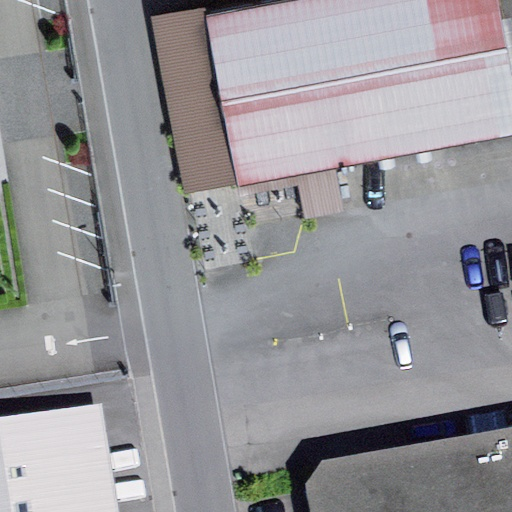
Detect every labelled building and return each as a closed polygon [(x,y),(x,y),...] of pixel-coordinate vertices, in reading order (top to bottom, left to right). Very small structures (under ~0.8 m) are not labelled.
[(511,73),(498,0),(253,0),(211,8),(241,177),(337,158),(511,127),(511,73)] [(241,177),(211,8),(153,18),(183,187),(241,177)] [(337,158),(241,177),(244,189),(299,178),(306,215),(346,207),(337,158)] [(120,511),(103,405),(0,421),(0,511),(120,511)] [(511,511),(511,430),(323,461),(307,486),(311,511),(511,511)]
